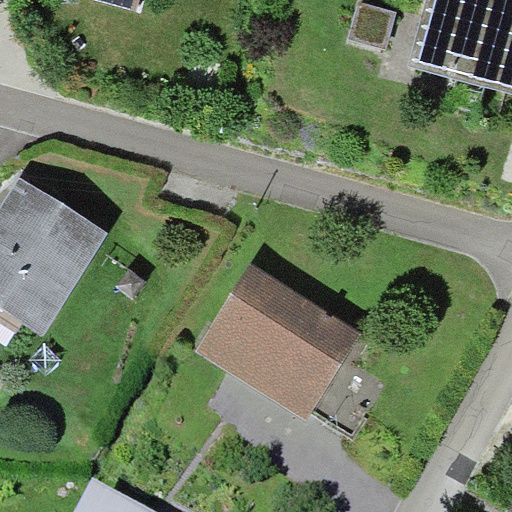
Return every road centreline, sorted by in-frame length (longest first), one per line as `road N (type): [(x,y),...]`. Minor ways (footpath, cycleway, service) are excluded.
road 1 (residential): [(0,99),(511,233)]
road 2 (residential): [(421,511),(511,347)]
